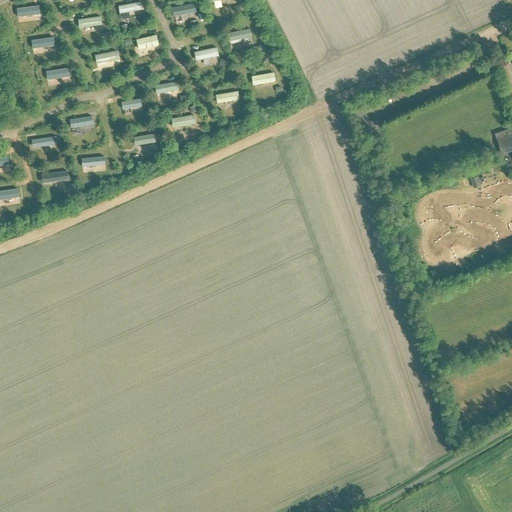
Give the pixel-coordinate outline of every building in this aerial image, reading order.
[(141,1),(118,5),(120,13),(142,9),(141,1)] [(194,3),(172,7),(173,16),(196,12),(194,3)] [(39,5),(16,8),(17,16),(40,13),(39,5)] [(100,16),(78,19),(79,28),(102,24),(100,16)] [(252,36),(250,28),(227,33),(228,41),(252,36)] [(156,34),(136,39),(139,49),(159,44),(156,34)] [(55,45),(53,36),(31,40),(32,48),(55,45)] [(264,49),(260,43),(255,47),(258,52),(264,49)] [(217,47),(194,51),(196,60),(219,55),(217,47)] [(118,50),(95,55),(97,64),(119,59),(118,50)] [(68,67),(46,71),(47,79),(69,76),(68,67)] [(274,72),(251,76),(253,85),(275,81),(274,72)] [(179,90),(177,81),(155,85),(156,93),(179,90)] [(238,91),(216,94),(217,103),(239,99),(238,91)] [(141,98),(121,101),(122,109),(142,106),(141,98)] [(194,114),(171,118),(173,127),(195,123),(194,114)] [(92,116),(70,119),(71,127),(93,124),(92,116)] [(157,133),(133,136),(135,145),(158,141),(157,133)] [(57,143),(56,136),(31,140),(32,147),(57,143)] [(511,150),(511,136),(497,142),(502,154),(511,150)] [(0,165),(8,164),(7,155),(0,156),(0,165)] [(105,156),(81,158),(82,166),(105,164),(105,156)] [(67,170),(41,174),(42,183),(69,179),(67,170)] [(472,177),(474,186),(482,183),(480,175),(472,177)] [(0,199),(19,196),(17,188),(0,190),(0,199)]
